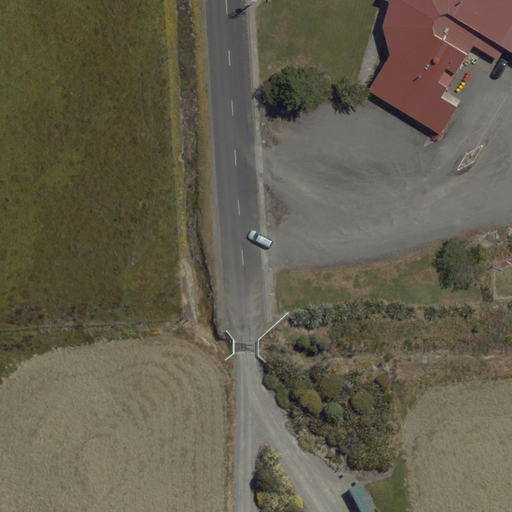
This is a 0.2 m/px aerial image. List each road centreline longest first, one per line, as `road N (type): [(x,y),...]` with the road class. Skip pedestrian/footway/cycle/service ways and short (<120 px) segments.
road 1 (residential): [(227,0),(246,323)]
road 2 (track): [(246,323),(246,511)]
road 3 (track): [(327,511),(243,375)]
